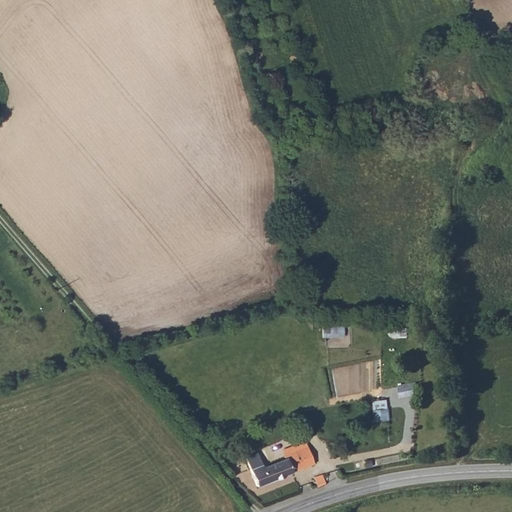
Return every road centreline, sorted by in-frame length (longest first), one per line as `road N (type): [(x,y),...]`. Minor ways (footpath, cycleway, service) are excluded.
road 1 (track): [(462,472),(457,193),(460,167),(503,125),(504,109),(475,53),(511,29)]
road 2 (track): [(259,511),(193,448),(0,215)]
road 3 (tertiary): [(286,511),(392,479),(511,470)]
